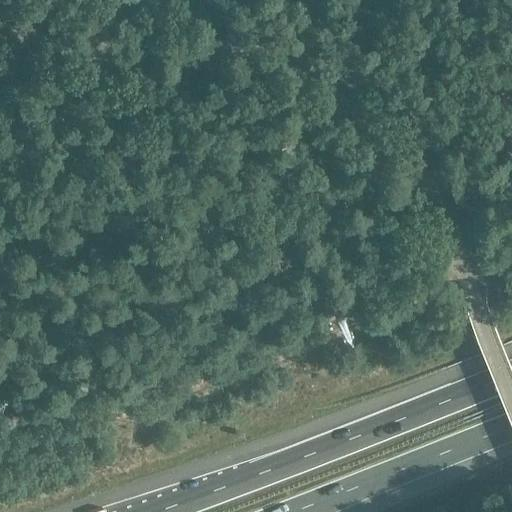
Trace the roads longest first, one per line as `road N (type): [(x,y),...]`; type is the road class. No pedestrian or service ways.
road 1 (unclassified): [(511,391),(420,178),(371,114),(328,80),(254,52),(98,56),(0,28)]
road 2 (motorway): [(511,374),(156,511)]
road 3 (motorway): [(294,511),(511,426)]
